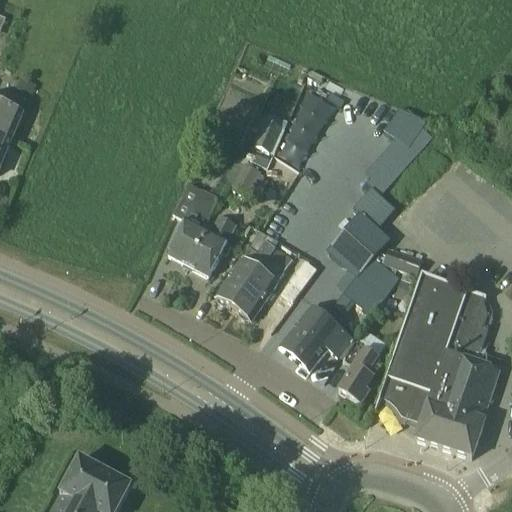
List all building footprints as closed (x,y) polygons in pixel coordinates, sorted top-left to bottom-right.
[(20,81),(13,98),(30,106),(37,88),(20,81)] [(0,172),(23,118),(0,108),(0,172)] [(383,136),(395,144),(408,153),(422,132),(425,128),(417,123),(398,114),(383,136)] [(265,124),(254,150),(269,156),(279,130),(265,124)] [(255,160),(252,166),(261,170),(267,173),(271,165),(256,157),(255,160)] [(233,195),(246,201),(261,170),(252,166),(248,164),(233,195)] [(384,195),(371,182),(362,192),(373,202),(376,198),(379,201),(384,195)] [(206,227),(217,207),(200,198),(190,217),(186,225),(167,261),(188,272),(209,241),(203,237),(206,227)] [(334,243),(370,268),(390,246),(379,236),(397,215),(379,201),(376,198),(373,202),(334,243)] [(206,227),(203,237),(209,241),(188,272),(208,283),(222,257),(226,259),(231,250),(227,247),(226,247),(235,230),(218,221),(213,231),(206,227)] [(233,315),(273,251),(258,241),(241,266),(240,265),(215,303),(216,304),(217,309),(223,313),(228,312),(233,315)] [(397,286),(370,268),(334,243),(324,253),(353,281),(341,298),(350,304),(362,312),(360,315),(370,323),(378,311),(379,313),(397,286)] [(233,315),(238,318),(238,323),(244,327),(249,326),(250,326),(276,289),(275,289),(292,264),(273,251),(233,315)] [(500,364),(495,363),(479,357),(488,332),(486,331),(486,332),(483,331),(487,319),(483,306),(484,303),(485,304),(486,302),(421,279),(373,417),(375,417),(380,403),(389,407),(396,413),(401,421),(419,428),(414,444),(471,463),(484,425),(482,424),(499,375),(500,364)] [(400,282),(394,300),(407,303),(412,286),(400,282)] [(322,339),(330,327),(309,311),(277,353),(296,367),(310,347),(314,349),(317,345),(309,340),(314,333),(322,339)] [(330,327),(322,339),(314,333),(309,340),(317,345),(314,349),(310,347),(296,367),(308,377),(325,355),(334,361),(350,343),(330,327)] [(376,384),(373,382),(368,379),(378,362),(366,355),(368,351),(356,344),(341,368),(350,373),(336,396),(360,410),(376,384)] [(61,500),(54,511),(119,511),(131,490),(79,462),(59,499),(61,500)]
